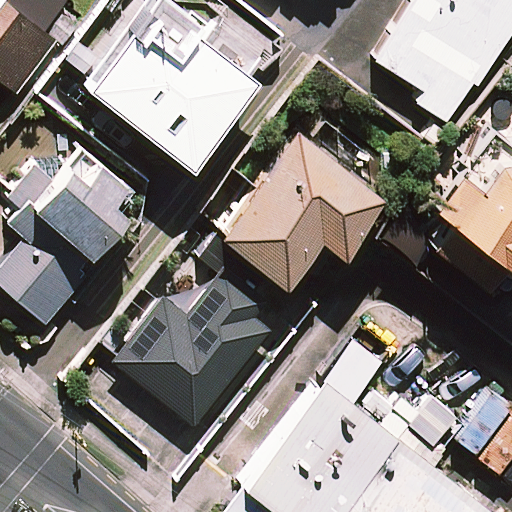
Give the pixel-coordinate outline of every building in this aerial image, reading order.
[(78,0),(0,0),(0,73),(12,83),(78,0)] [(174,10),(161,0),(153,0),(97,76),(109,85),(90,111),(125,137),(143,113),(188,146),(240,77),(165,22),(174,10)] [(511,12),(511,0),(407,0),(373,53),(422,84),(414,95),(446,116),(511,12)] [(381,193),(296,125),(218,223),(280,272),(317,226),(340,245),(381,193)] [(2,214),(8,219),(22,231),(0,257),(0,280),(44,317),(79,276),(69,267),(135,188),(76,138),(49,171),(29,155),(1,188),(14,199),(2,214)] [(432,196),(450,209),(428,240),(480,278),(503,246),(511,253),(511,252),(511,150),(489,183),(458,161),(432,196)] [(276,309),(219,265),(184,309),(161,291),(111,355),(191,418),(276,309)] [(501,511),(317,373),(239,476),(285,511),(501,511)] [(431,386),(402,414),(422,435),(451,407),(431,386)]
